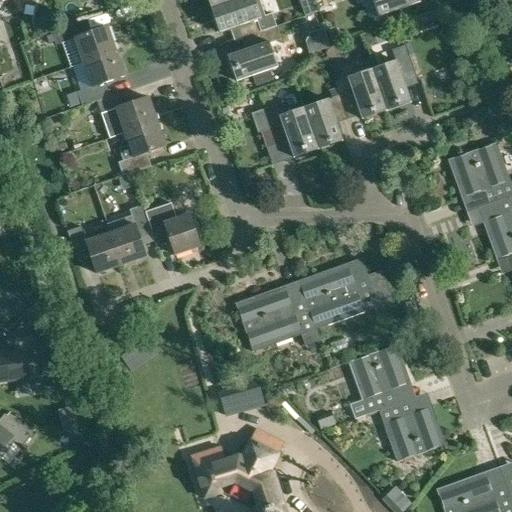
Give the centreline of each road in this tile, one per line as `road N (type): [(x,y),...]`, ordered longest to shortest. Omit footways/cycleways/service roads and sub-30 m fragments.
road 1 (residential): [(511,394),(470,408),(407,219),(370,218)]
road 2 (residential): [(243,217),(198,129),(183,86),(191,66),(170,7),(158,0)]
road 3 (residential): [(243,217),(238,262),(100,310)]
road 4 (residential): [(370,218),(363,144),(423,124)]
road 5 (residential): [(370,218),(243,217)]
